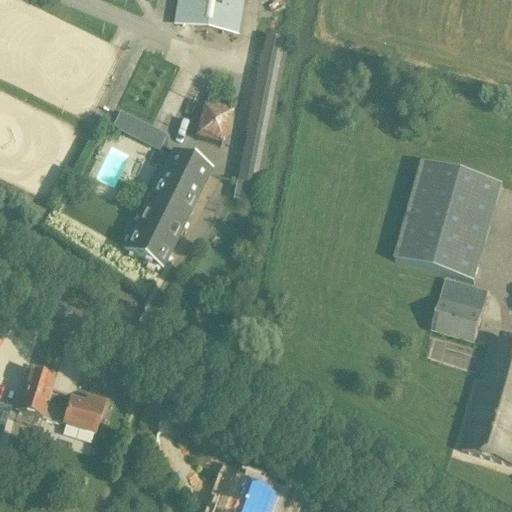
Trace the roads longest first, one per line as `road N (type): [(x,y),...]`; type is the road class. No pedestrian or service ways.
road 1 (tertiary): [(416,511),(0,275)]
road 2 (track): [(130,353),(223,181),(254,0)]
